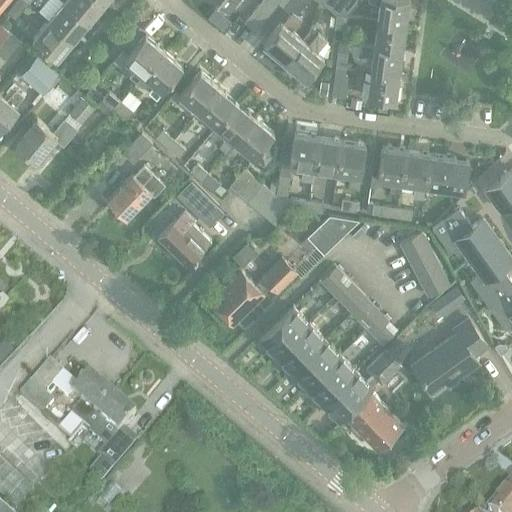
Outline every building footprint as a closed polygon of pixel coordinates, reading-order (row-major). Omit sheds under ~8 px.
[(16,19),(29,3),(25,0),(19,0),(9,12),(16,19)] [(63,0),(63,1),(87,21),(103,3),(100,0),(63,0)] [(264,0),(262,0),(245,21),(256,30),(274,8),(264,0)] [(263,43),(284,61),(302,40),(291,31),(301,19),(296,14),(307,0),(264,0),(274,8),(279,2),(283,6),(282,7),(290,13),(281,23),(280,22),(263,43)] [(324,0),(322,4),(322,3),(333,12),(342,0),(324,0)] [(370,0),(380,2),(378,20),(406,23),(408,0),(370,0)] [(48,18),(72,39),(87,21),(63,1),(48,18)] [(338,15),(337,29),(347,30),(348,16),(338,15)] [(56,58),(72,39),(48,18),(32,38),(56,58)] [(364,43),(402,48),(406,23),(378,20),(374,44),(364,43)] [(0,54),(5,58),(21,40),(9,30),(0,40),(0,54)] [(302,40),(284,61),(306,79),(324,58),(317,51),(326,40),(318,33),(308,45),(302,40)] [(145,34),(125,58),(135,67),(129,75),(137,81),(143,74),(164,50),(145,34)] [(364,43),(362,54),(373,56),(371,70),(399,74),(402,48),(364,43)] [(164,50),(143,74),(155,84),(150,90),(157,96),(162,90),(182,66),(164,50)] [(338,51),(336,65),(346,67),(348,52),(338,51)] [(37,53),(20,73),(42,91),(59,72),(37,53)] [(345,74),(346,67),(336,65),(332,94),(344,96),(347,74),(345,74)] [(179,94),(198,109),(218,85),(200,70),(179,94)] [(371,70),(367,95),(395,99),(399,74),(371,70)] [(321,81),(319,93),(327,95),(329,82),(321,81)] [(218,85),(198,109),(216,125),(237,101),(218,85)] [(0,92),(0,127),(18,107),(15,104),(24,95),(16,88),(7,98),(0,92)] [(104,99),(114,108),(121,100),(111,91),(104,99)] [(63,144),(77,128),(82,122),(83,123),(96,109),(83,98),(70,113),(75,117),(70,123),(64,118),(53,131),(36,118),(15,143),(36,161),(55,138),(63,144)] [(351,99),(350,107),(361,109),(362,100),(351,99)] [(134,110),(121,100),(114,108),(127,118),(134,110)] [(216,125),(229,136),(221,146),(226,150),(255,116),(237,101),(216,125)] [(255,116),(226,150),(228,152),(236,142),(253,156),(254,155),(261,160),(266,160),(269,156),(268,151),(262,146),(274,132),(255,116)] [(157,138),(167,146),(174,137),(165,129),(157,138)] [(153,142),(142,132),(123,152),(134,162),(153,142)] [(289,164),(303,166),(301,179),(312,181),(313,168),(313,167),(317,135),(294,132),(289,164)] [(313,167),(313,168),(337,171),(342,139),(317,135),(313,167)] [(188,149),(174,137),(167,146),(180,157),(188,149)] [(342,139),(337,171),(350,173),(348,186),(359,187),(366,142),(342,139)] [(382,145),(377,177),(391,179),(389,192),(401,193),(403,181),(401,181),(406,149),(382,145)] [(406,149),(401,181),(403,181),(416,183),(414,196),(424,197),(426,184),(425,184),(430,152),(406,149)] [(430,152),(425,184),(426,184),(450,188),(467,190),(468,190),(468,189),(469,182),(472,160),(454,158),(454,156),(430,152)] [(191,170),(202,179),(209,172),(198,162),(191,170)] [(154,195),(165,183),(144,163),(134,174),(132,173),(108,197),(126,215),(150,191),(154,195)] [(244,168),(229,185),(239,193),(254,176),(244,168)] [(511,168),(487,187),(502,209),(511,201),(511,168)] [(214,190),(220,182),(209,172),(202,179),(214,190)] [(281,198),(291,206),(292,207),(307,209),(308,199),(287,196),(290,176),(279,175),(276,194),(281,198)] [(254,176),(239,193),(248,201),(263,183),(254,176)] [(191,179),(177,193),(208,225),(223,210),(215,202),(191,179)] [(263,183),(248,201),(257,208),(272,191),(263,183)] [(272,191),(257,208),(266,216),(281,198),(276,194),(272,191)] [(281,198),(266,216),(276,224),(291,206),(281,198)] [(342,198),(341,208),(356,210),(357,200),(342,198)] [(308,199),(307,209),(322,212),(323,202),(308,199)] [(368,202),(367,212),(396,216),(397,207),(374,203),(368,202)] [(397,207),(396,216),(410,218),(413,209),(397,207)] [(459,207),(432,226),(450,251),(461,243),(471,257),(498,238),(483,217),(472,225),(459,207)] [(188,264),(205,248),(212,240),(192,220),(193,219),(184,210),(158,235),(188,264)] [(330,214),(317,227),(333,244),(342,236),(360,220),(330,214)] [(400,241),(406,252),(427,241),(421,230),(400,241)] [(481,271),(470,279),(488,303),(511,285),(511,279),(502,266),(511,259),(511,257),(498,238),(471,257),(481,271)] [(247,241),(232,256),(242,265),(257,251),(247,241)] [(427,241),(406,252),(412,263),(433,252),(427,241)] [(433,252),(412,263),(417,273),(438,262),(433,252)] [(242,269),(211,299),(233,321),(263,291),(262,290),(271,282),(277,289),(296,271),(282,257),(263,275),(264,276),(256,284),(242,269)] [(438,262),(417,273),(423,284),(444,273),(438,262)] [(352,280),(337,265),(321,280),(336,296),(352,280)] [(444,273),(423,284),(429,295),(450,283),(444,273)] [(352,311),(368,296),(352,280),(336,296),(352,311)] [(511,285),(488,303),(505,328),(511,322),(511,285)] [(456,287),(445,294),(454,306),(464,299),(456,287)] [(368,296),(352,311),(367,327),(383,312),(368,296)] [(293,306),(261,338),(277,354),(309,322),(293,306)] [(383,312),(367,327),(383,343),(398,329),(399,328),(383,312)] [(473,354),(487,345),(468,318),(454,328),(457,332),(413,363),(431,389),(463,367),(465,370),(478,361),(473,354)] [(309,322),(277,354),(292,370),(325,338),(309,322)] [(325,338),(292,370),(307,386),(340,354),(325,338)] [(505,343),(497,349),(500,353),(509,348),(505,343)] [(385,349),(366,367),(373,375),(370,378),(375,383),(378,380),(381,383),(401,363),(386,348),(385,349)] [(340,354),(307,386),(323,402),(356,370),(340,354)] [(68,445),(112,394),(88,374),(77,386),(62,373),(62,372),(49,361),(31,383),(30,383),(20,395),(43,414),(53,402),(43,394),(52,384),(68,398),(71,394),(82,403),(72,416),(75,418),(62,434),(71,441),(68,445)] [(356,370),(323,402),(339,418),(344,413),(346,415),(371,392),(371,391),(369,389),(375,383),(370,378),(367,381),(356,370)] [(371,392),(346,415),(376,448),(403,423),(371,392)] [(112,394),(68,445),(76,452),(90,435),(104,447),(90,463),(102,473),(103,472),(109,477),(134,448),(118,434),(135,414),(112,394)] [(511,511),(511,480),(486,511),(487,511),(511,511)]
